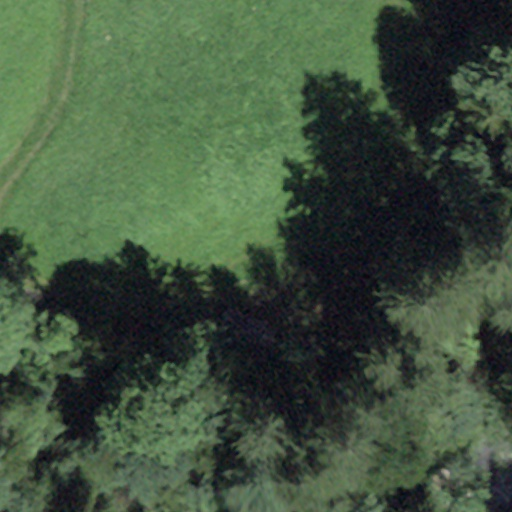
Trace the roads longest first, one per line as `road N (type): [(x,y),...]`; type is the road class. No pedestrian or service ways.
road 1 (track): [(0,273),(30,293),(160,301),(305,243),(385,154),(391,0)]
road 2 (track): [(70,0),(69,60),(0,194)]
